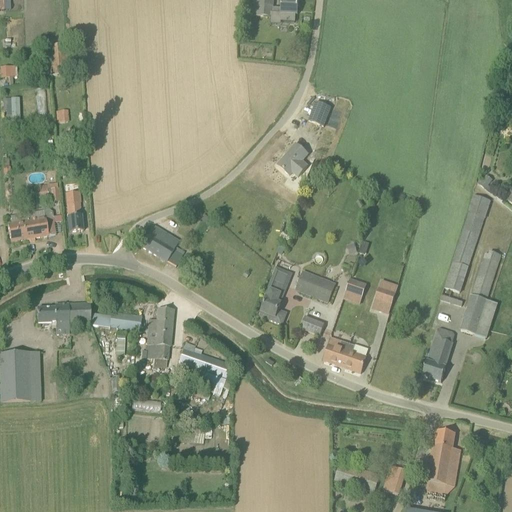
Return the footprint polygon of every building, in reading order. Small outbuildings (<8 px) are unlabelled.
[(280,15),(297,16),(299,1),(284,0),(281,0),(281,9),(272,8),(272,0),(258,0),(257,17),(271,18),(272,13),(280,14),(280,15)] [(51,77),(67,75),(64,45),(49,47),(51,77)] [(11,79),(10,68),(0,69),(1,79),(11,79)] [(19,122),(19,101),(11,101),(11,114),(5,114),(6,123),(19,122)] [(331,109),(317,104),(316,104),(309,122),(323,128),(331,109)] [(68,111),(56,112),(57,123),(69,122),(68,111)] [(277,167),(289,177),(292,174),(298,179),(307,168),(302,163),(308,156),(296,146),(277,167)] [(47,194),(47,192),(46,187),(35,188),(35,196),(47,194)] [(59,190),(50,191),(47,192),(47,194),(50,194),(51,204),(60,203),(59,190)] [(81,217),(79,197),(66,198),(68,218),(67,218),(69,234),(83,232),(82,217),(81,217)] [(473,197),(468,214),(484,220),(490,203),(473,197)] [(469,269),(484,220),(468,214),(444,290),(440,302),(451,306),(452,305),(461,308),(463,303),(449,299),(451,292),(460,294),(468,269),(469,269)] [(11,244),(56,236),(53,218),(7,226),(11,244)] [(166,264),(178,245),(179,243),(161,232),(157,240),(149,235),(141,248),(166,264)] [(476,337),(487,303),(501,257),(489,253),(488,257),(486,256),(471,299),(460,333),(476,337)] [(304,274),(297,291),(328,304),(335,286),(304,274)] [(351,280),(346,294),(354,297),(359,283),(351,280)] [(288,287),(272,281),(264,299),(266,299),(261,313),(266,315),(265,319),(282,326),(286,315),(278,312),(281,305),(280,305),(287,288),(288,287)] [(392,307),(396,295),(379,290),(375,301),(392,307)] [(69,327),(91,326),(90,314),(90,305),(55,307),(55,310),(37,310),(38,325),(51,325),(51,329),(56,329),(56,335),(69,335),(69,327)] [(146,361),(167,362),(168,348),(170,349),(174,312),(157,310),(156,322),(149,322),(146,361)] [(110,328),(111,317),(90,314),(91,326),(110,329),(110,328)] [(139,333),(141,319),(112,315),(111,317),(110,328),(139,333)] [(325,326),(305,318),(300,330),(320,337),(325,326)] [(427,362),(422,378),(441,384),(446,368),(445,368),(455,337),(437,331),(427,362)] [(117,339),(116,355),(124,356),(125,340),(117,339)] [(347,352),(349,346),(331,339),(324,362),(323,362),(337,367),(338,365),(342,366),(345,356),(341,355),(342,351),(347,352)] [(355,347),(349,346),(347,352),(342,351),(341,355),(345,356),(342,366),(345,368),(345,370),(361,375),(361,374),(366,359),(353,354),(355,347)] [(178,365),(195,371),(190,385),(220,396),(226,382),(231,366),(184,350),(178,365)] [(0,355),(0,389),(1,405),(31,404),(28,354),(0,355)] [(454,488),(460,451),(452,450),(455,435),(437,432),(428,484),(429,484),(427,492),(446,496),(454,488)] [(374,494),(379,478),(339,466),(334,481),(374,494)] [(405,472),(391,468),(384,491),(398,496),(405,472)]
